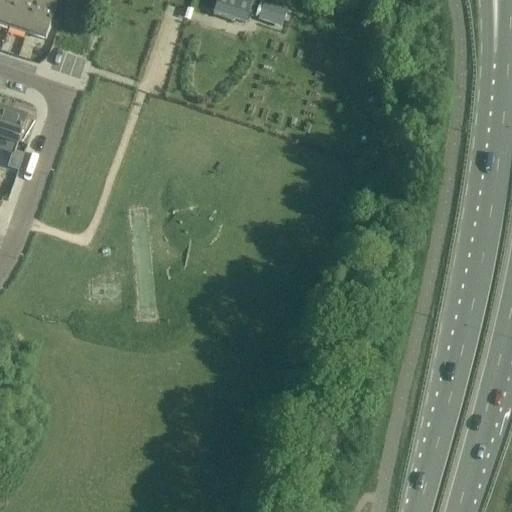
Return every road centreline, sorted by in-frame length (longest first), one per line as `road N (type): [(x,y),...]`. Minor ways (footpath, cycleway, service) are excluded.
road 1 (primary): [(508,50),(495,172),(416,511)]
road 2 (residential): [(0,274),(70,96),(0,73)]
road 3 (primary): [(458,511),(511,308)]
